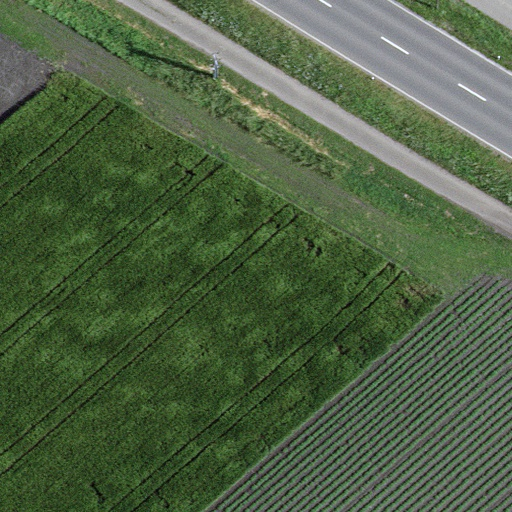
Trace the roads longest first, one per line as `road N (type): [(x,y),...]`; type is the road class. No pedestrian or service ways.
road 1 (track): [(131,0),(511,214)]
road 2 (track): [(267,511),(511,299)]
road 3 (primary): [(511,106),(331,0)]
